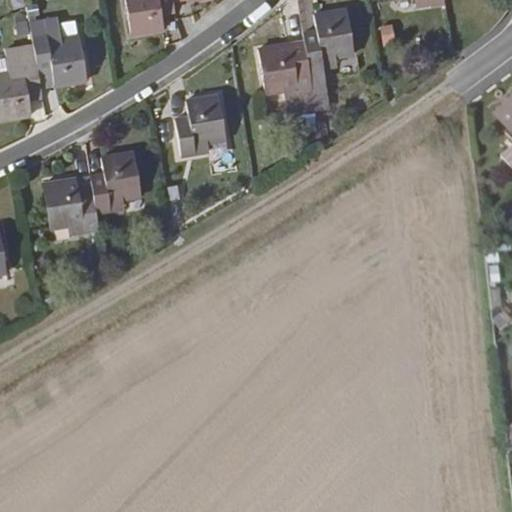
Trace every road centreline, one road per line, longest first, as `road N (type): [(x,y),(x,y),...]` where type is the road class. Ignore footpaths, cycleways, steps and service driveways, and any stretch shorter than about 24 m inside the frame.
road 1 (residential): [(511,38),(410,118),(0,358)]
road 2 (residential): [(263,0),(150,80),(0,163)]
